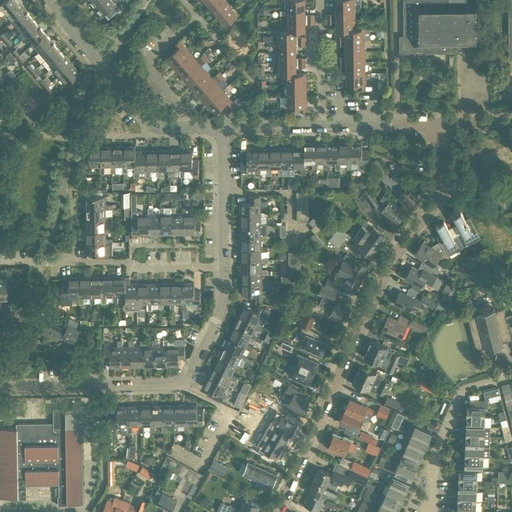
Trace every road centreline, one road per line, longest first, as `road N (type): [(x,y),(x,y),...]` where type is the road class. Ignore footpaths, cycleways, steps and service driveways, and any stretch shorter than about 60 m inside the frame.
road 1 (residential): [(278,511),(388,261),(436,198),(437,125)]
road 2 (residential): [(0,388),(178,384),(222,298),(222,268)]
road 3 (residential): [(222,268),(0,263)]
road 4 (residential): [(198,128),(154,127),(46,0)]
road 5 (residential): [(431,511),(432,456),(458,399),(471,385),(511,375)]
road 6 (residential): [(222,268),(222,127)]
road 7 (residential): [(321,126),(321,75),(311,62),(319,0)]
